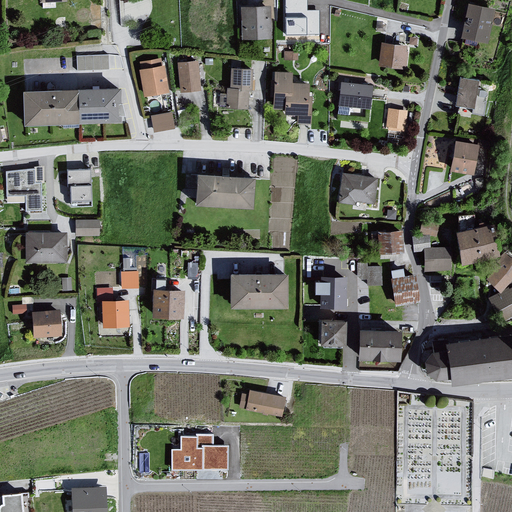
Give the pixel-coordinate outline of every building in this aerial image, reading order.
[(306,0),(285,0),(286,35),(319,34),(319,10),(307,10),(306,0)] [(496,10),(463,3),(456,38),(488,42),(496,10)] [(266,6),(238,8),(241,41),(269,39),(266,6)] [(410,48),(379,43),(376,67),(408,71),(410,48)] [(108,53),(77,55),(77,70),(109,68),(108,53)] [(161,59),(137,63),(137,70),(135,70),(141,97),(167,93),(161,59)] [(196,62),(175,64),(180,93),(200,92),(196,62)] [(250,70),(227,68),(227,87),(224,88),(226,108),(247,110),(250,70)] [(288,72),(270,71),(269,109),(279,109),(279,97),(285,94),(287,82),(288,72)] [(478,80),(456,77),(453,107),(472,109),(478,80)] [(372,85),(337,81),(335,105),(370,108),(372,85)] [(310,85),(287,82),(285,94),(279,97),(279,109),(280,113),(296,114),(295,124),(310,125),(310,85)] [(118,88),(23,90),(24,121),(119,119),(118,88)] [(151,111),(153,128),(175,126),(173,109),(151,111)] [(407,112),(386,110),(386,126),(406,129),(407,112)] [(477,145),(450,141),(446,171),(470,174),(477,145)] [(9,166),(11,193),(28,194),(27,207),(46,206),(44,174),(38,173),(38,166),(9,166)] [(89,171),(64,171),(67,202),(69,202),(70,207),(92,208),(89,171)] [(253,178),(193,173),(192,206),(252,210),(253,178)] [(376,179),(339,173),(336,203),(353,206),(354,201),(372,204),(376,179)] [(101,221),(74,222),(76,238),(102,236),(101,221)] [(486,224),(447,230),(454,263),(492,258),(486,224)] [(401,231),(374,233),(378,256),(402,253),(401,231)] [(63,235),(22,234),(23,262),(65,265),(63,235)] [(447,249),(421,250),(423,272),(451,271),(447,249)] [(511,264),(497,254),(479,278),(495,293),(511,271),(511,264)] [(359,275),(368,275),(368,283),(382,282),(382,261),(359,262),(359,275)] [(139,285),(138,268),(120,268),(120,285),(139,285)] [(287,276),(228,275),(228,308),(287,307),(287,276)] [(410,275),(387,280),(393,307),(416,301),(410,275)] [(345,280),(317,277),(316,309),(344,309),(345,280)] [(511,288),(484,298),(497,322),(511,315),(511,288)] [(180,292),(148,289),(146,319),(177,323),(180,292)] [(125,301),(98,302),(100,330),(127,328),(125,301)] [(58,312),(29,313),(31,339),(61,337),(58,312)] [(338,321),(313,320),(313,344),(339,347),(338,321)] [(398,333),(350,327),(350,359),(398,359),(398,333)] [(511,337),(440,342),(429,345),(424,351),(417,361),(419,372),(429,379),(439,377),(442,385),(511,376),(511,337)] [(283,398),(246,391),(242,410),(280,417),(283,398)] [(171,447),(170,469),(229,471),(230,442),(214,442),(215,431),(178,430),(177,447),(171,447)] [(108,511),(108,487),(71,488),(72,511),(108,511)] [(24,511),(23,493),(3,494),(4,505),(2,506),(0,510),(1,511),(24,511)]
